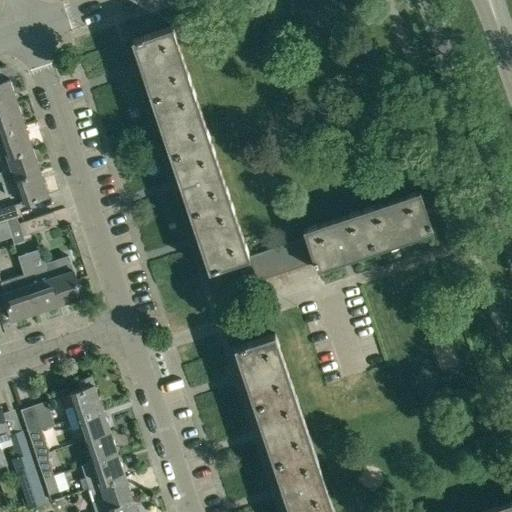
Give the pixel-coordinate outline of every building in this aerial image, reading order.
[(172,25),(132,38),(152,97),(192,84),(172,25)] [(9,80),(0,83),(0,108),(17,103),(9,80)] [(211,142),(192,84),(152,97),(171,155),(211,142)] [(0,133),(25,126),(17,103),(0,108),(0,133)] [(0,160),(7,158),(32,149),(25,126),(0,133),(0,160)] [(230,199),(211,142),(171,155),(189,212),(230,199)] [(40,172),(32,149),(7,158),(11,170),(0,173),(0,174),(3,184),(40,172)] [(40,172),(3,184),(6,195),(18,191),(22,203),(48,195),(40,172)] [(361,210),(374,250),(432,231),(418,191),(361,210)] [(235,260),(247,257),(249,256),(230,199),(189,212),(208,270),(235,260)] [(0,210),(0,223),(7,221),(17,218),(21,216),(18,205),(0,210)] [(303,230),(306,238),(314,262),(316,270),(374,250),(361,210),(303,230)] [(36,218),(40,230),(58,225),(54,213),(36,218)] [(23,236),(19,224),(17,218),(7,221),(14,243),(24,240),(23,236)] [(23,236),(40,230),(36,218),(19,224),(23,236)] [(301,266),(314,262),(306,238),(293,242),(301,266)] [(293,242),(281,246),(289,270),(301,266),(293,242)] [(277,273),(289,270),(281,246),(269,250),(277,273)] [(269,250),(258,253),(266,277),(277,273),(269,250)] [(258,253),(249,256),(247,257),(255,281),(266,277),(258,253)] [(255,281),(247,257),(235,260),(243,285),(255,281)] [(59,304),(50,278),(46,267),(23,274),(36,312),(59,304)] [(73,270),(50,278),(59,304),(82,297),(73,270)] [(36,312),(23,274),(1,282),(0,279),(0,309),(8,307),(13,320),(36,312)] [(234,347),(253,405),(294,391),(274,334),(234,347)] [(69,394),(74,407),(65,410),(69,420),(103,409),(95,385),(94,385),(91,377),(78,381),(81,390),(69,394)] [(253,405),(273,462),(313,448),(294,391),(253,405)] [(29,433),(41,429),(55,425),(47,401),(21,410),(29,433)] [(9,431),(5,417),(1,406),(0,405),(0,448),(1,448),(0,444),(0,439),(10,436),(8,431),(9,431)] [(103,409),(69,420),(72,430),(81,427),(85,440),(111,431),(103,409)] [(8,431),(10,436),(22,433),(16,413),(5,417),(9,431),(8,431)] [(45,441),(41,429),(29,433),(36,454),(48,450),(45,441)] [(93,465),(118,454),(111,431),(85,440),(92,461),(93,465)] [(22,433),(10,436),(18,461),(14,463),(30,508),(46,503),(22,433)] [(313,448),(273,462),(289,511),(314,511),(333,506),(313,448)] [(39,462),(44,478),(54,475),(49,459),(49,451),(48,450),(36,454),(39,462)] [(126,477),(118,454),(93,465),(92,461),(82,465),(90,490),(126,477)] [(59,491),(54,475),(44,478),(49,494),(59,491)] [(133,500),(126,477),(90,490),(91,491),(89,492),(92,501),(104,497),(108,508),(133,500)] [(137,511),(133,500),(108,508),(109,511),(137,511)] [(511,511),(511,502),(482,511),(511,511)]
